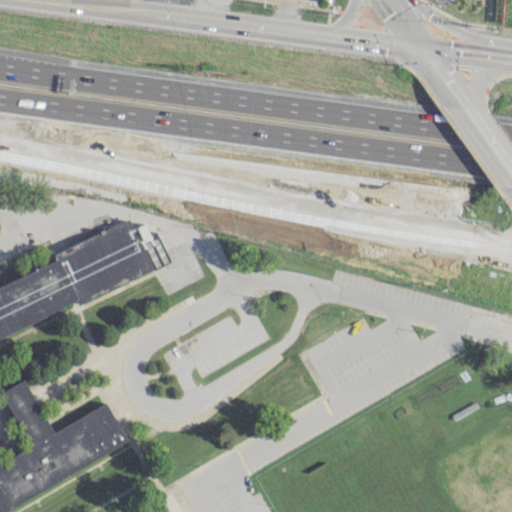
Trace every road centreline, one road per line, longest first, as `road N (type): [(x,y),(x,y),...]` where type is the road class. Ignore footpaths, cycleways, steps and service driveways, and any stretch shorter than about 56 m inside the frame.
road 1 (tertiary): [(0,148),(511,244)]
road 2 (motorway): [(511,135),(0,67)]
road 3 (motorway): [(0,99),(511,166)]
road 4 (tertiary): [(420,55),(321,32),(23,0)]
